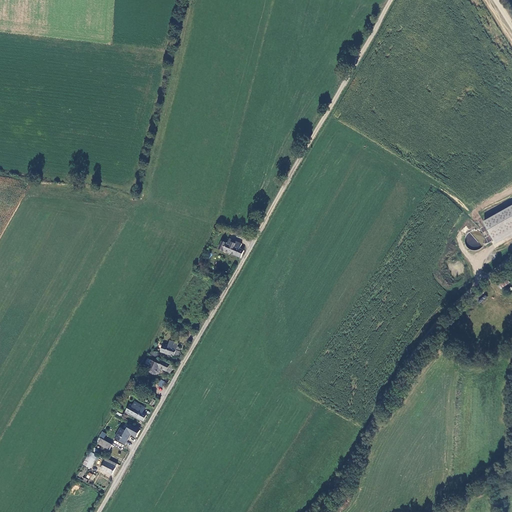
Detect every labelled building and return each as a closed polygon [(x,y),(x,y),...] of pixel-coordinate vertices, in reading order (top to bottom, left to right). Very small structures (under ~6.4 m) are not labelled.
[(511,204),(482,220),(494,244),(511,235),(511,204)] [(242,244),(229,239),(227,244),(222,242),(219,250),(223,252),(224,251),(241,258),(244,251),(240,249),(242,244)] [(506,278),(499,283),(503,288),(509,282),(506,278)] [(170,341),(166,354),(174,357),(175,356),(179,357),(181,352),(180,351),(181,348),(178,347),(179,344),(170,341)] [(174,367),(162,361),(160,366),(152,362),(147,371),(156,375),(160,368),(162,369),(171,374),(174,367)] [(135,379),(131,386),(135,388),(140,381),(135,379)] [(132,405),(144,412),(146,408),(135,401),(132,405)] [(143,413),(144,412),(132,405),(132,406),(133,407),(129,413),(131,414),(143,421),(146,415),(143,413)] [(122,430),(116,440),(126,445),(132,435),(137,438),(141,431),(131,425),(127,433),(122,430)] [(110,451),(113,445),(102,439),(99,444),(110,451)] [(91,452),(77,478),(82,480),(84,477),(88,469),(90,470),(98,456),(97,455),(91,452)] [(112,475),(117,467),(111,464),(112,461),(107,459),(102,469),(112,475)] [(93,481),(95,476),(89,472),(86,477),(93,481)]
